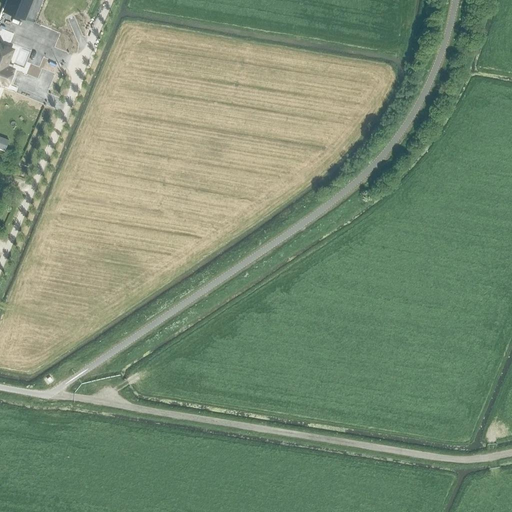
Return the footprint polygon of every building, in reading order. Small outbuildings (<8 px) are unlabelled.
[(14,0),(11,8),(30,16),(36,0),(14,0)] [(58,8),(54,18),(63,22),(68,13),(58,8)] [(58,29),(52,41),(58,44),(63,31),(58,29)] [(0,50),(0,88),(5,90),(10,77),(11,75),(4,72),(11,55),(0,50)] [(41,71),(40,71),(45,60),(29,53),(24,64),(22,63),(16,77),(35,85),(41,71)] [(0,136),(0,149),(5,151),(9,140),(0,136)]
